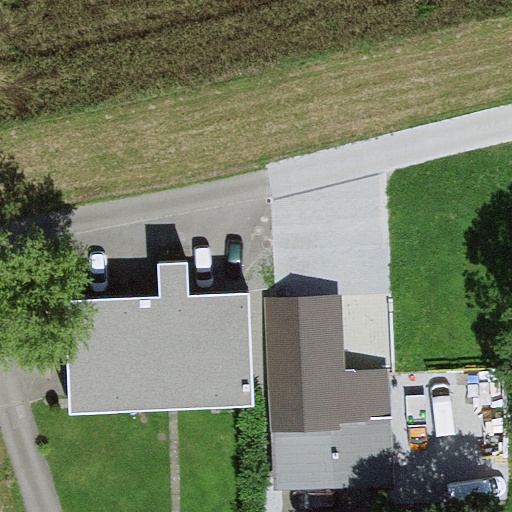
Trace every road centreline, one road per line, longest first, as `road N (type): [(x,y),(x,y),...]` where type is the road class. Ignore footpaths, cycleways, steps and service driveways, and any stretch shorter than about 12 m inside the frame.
road 1 (residential): [(499,119),(29,226),(0,240)]
road 2 (residential): [(0,369),(42,511)]
